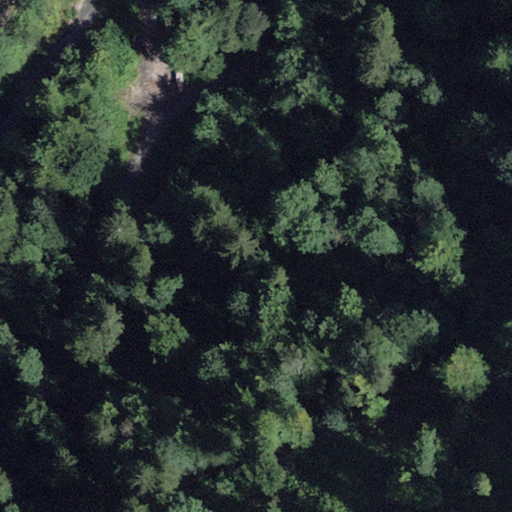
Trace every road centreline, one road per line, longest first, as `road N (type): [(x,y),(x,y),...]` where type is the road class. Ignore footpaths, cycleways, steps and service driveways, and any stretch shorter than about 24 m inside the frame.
road 1 (track): [(165,119),(58,338),(0,388)]
road 2 (track): [(142,0),(165,119)]
